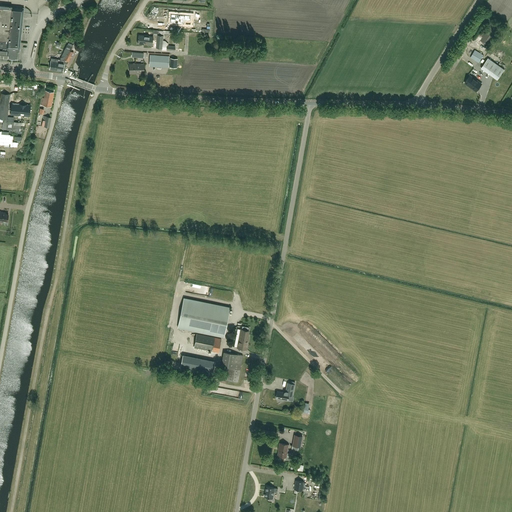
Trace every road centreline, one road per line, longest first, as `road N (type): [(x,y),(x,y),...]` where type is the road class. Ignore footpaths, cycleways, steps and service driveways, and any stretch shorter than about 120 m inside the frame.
road 1 (track): [(99,89),(81,133),(12,511)]
road 2 (unclassified): [(236,511),(308,102)]
road 3 (unclassified): [(0,372),(61,77)]
road 4 (tertiary): [(308,102),(99,89)]
road 5 (unclassified): [(417,105),(479,0)]
